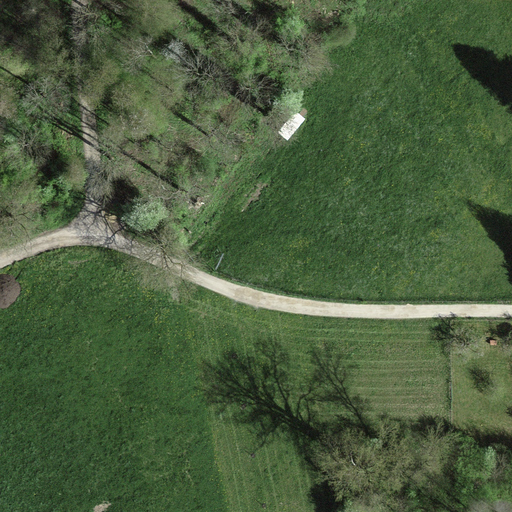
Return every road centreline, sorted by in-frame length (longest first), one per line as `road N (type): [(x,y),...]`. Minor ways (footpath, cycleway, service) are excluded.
road 1 (track): [(511,307),(310,307),(241,294),(95,231),(64,235),(0,263)]
road 2 (track): [(95,231),(77,0)]
